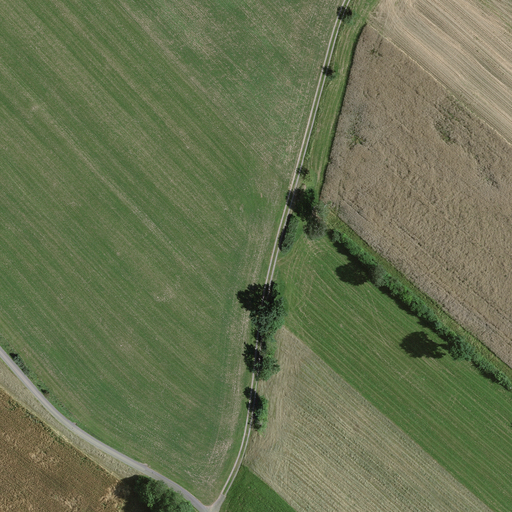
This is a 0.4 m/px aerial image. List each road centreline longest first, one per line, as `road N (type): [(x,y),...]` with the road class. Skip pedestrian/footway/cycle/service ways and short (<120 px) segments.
road 1 (track): [(347,0),(262,300),(243,448),(211,511)]
road 2 (residential): [(202,511),(57,415),(0,351)]
